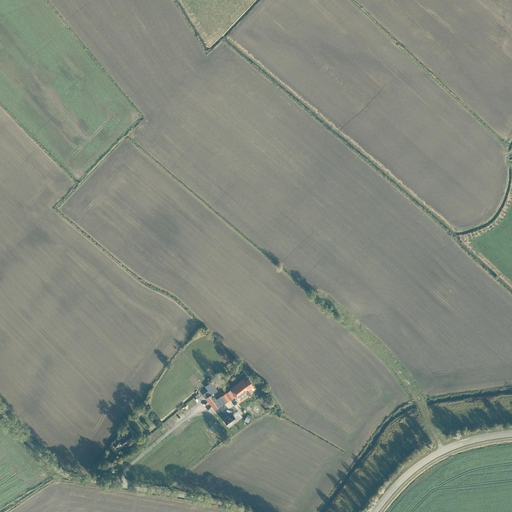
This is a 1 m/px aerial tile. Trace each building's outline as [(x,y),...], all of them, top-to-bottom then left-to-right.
[(241,399),(257,388),(248,376),(232,388),(241,399)] [(236,396),(231,389),(223,395),(227,402),(236,396)] [(221,405),(213,393),(206,398),(215,410),(221,405)] [(224,419),(230,426),(239,419),(233,412),(224,419)] [(136,437),(130,430),(121,438),(127,445),(136,437)]
